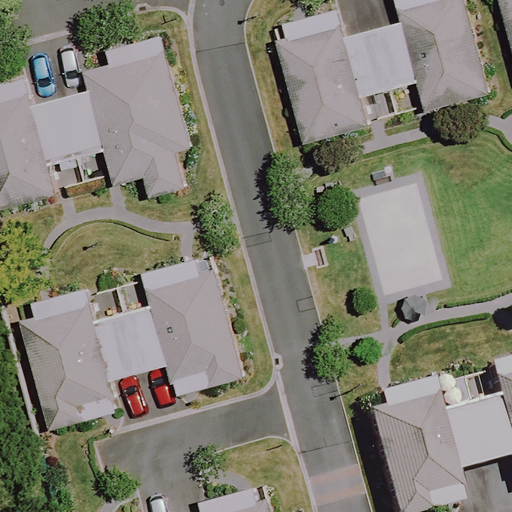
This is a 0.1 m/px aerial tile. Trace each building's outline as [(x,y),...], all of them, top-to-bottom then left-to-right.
[(338,14),(273,30),(298,133),(361,117),(353,85),(412,71),(420,103),(485,86),(463,0),(397,0),(401,14),(341,29),(338,14)] [(511,0),(497,0),(511,58),(511,0)] [(0,97),(0,205),(55,192),(48,162),(103,148),(110,178),(142,170),(148,197),(179,189),(170,153),(188,149),(164,53),(83,73),(88,90),(27,105),(24,92),(0,97)] [(86,305),(21,321),(46,423),(109,407),(102,376),(160,361),(168,393),(234,377),(208,275),(145,290),(149,304),(89,319),(86,305)] [(427,399),(363,415),(386,511),(409,511),(414,511),(410,496),(447,487),(443,470),(502,456),(506,472),(511,470),(511,378),(487,384),(490,399),(431,413),(427,399)] [(271,511),(267,497),(205,511),(271,511)]
